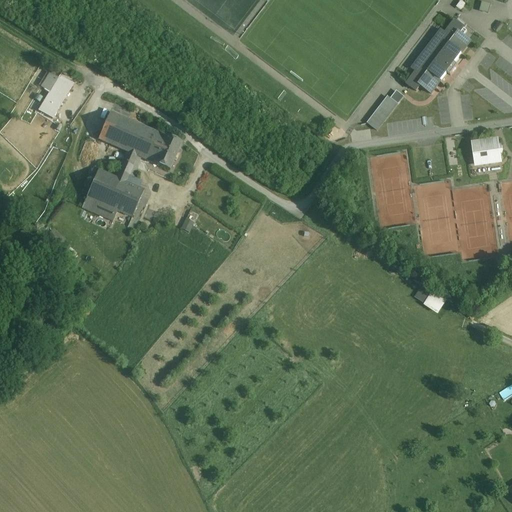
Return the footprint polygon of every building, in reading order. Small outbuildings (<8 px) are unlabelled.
[(482,0),(481,11),(490,13),(492,0),(482,0)] [(441,32),(412,71),(439,92),(468,53),(441,32)] [(59,77),(38,111),(52,120),(72,85),(59,77)] [(398,106),(388,98),(368,125),(377,132),(398,106)] [(165,137),(110,113),(98,140),(126,152),(140,159),(153,164),(165,137)] [(181,144),(165,137),(153,164),(169,171),(181,144)] [(498,140),(472,144),(474,159),(481,158),(482,166),(502,163),(500,155),(502,155),(503,153),(503,151),(502,151),(502,150),(501,148),(499,148),(498,140)] [(140,159),(126,152),(118,171),(115,178),(130,184),(140,159)] [(116,169),(101,163),(98,171),(115,178),(118,171),(116,169)] [(115,178),(98,171),(86,198),(132,218),(144,190),(130,184),(115,178)] [(132,218),(86,198),(82,208),(127,228),(132,218)] [(182,228),(190,232),(195,222),(187,218),(182,228)] [(52,232),(46,239),(52,244),(58,238),(52,232)] [(76,254),(58,238),(52,244),(70,261),(76,254)]
